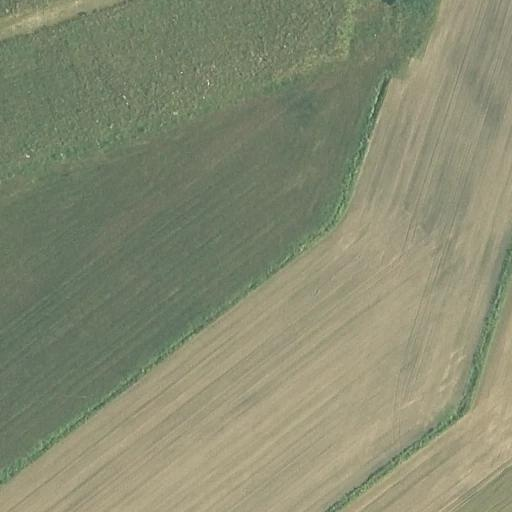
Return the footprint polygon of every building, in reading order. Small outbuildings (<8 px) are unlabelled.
[(269,0),(280,32),(303,24),(305,27),(335,17),(329,0),(269,0)] [(221,3),(174,19),(184,50),(213,40),(217,53),(248,43),(236,6),(223,10),(221,3)] [(82,51),(63,57),(74,88),(91,83),(92,82),(95,91),(112,85),(110,76),(132,69),(137,86),(140,92),(160,85),(151,60),(141,64),(136,49),(117,56),(112,40),(95,46),(94,45),(81,49),(82,51)] [(21,71),(0,78),(0,114),(40,101),(45,116),(60,111),(49,78),(26,86),(21,71)] [(63,122),(29,133),(36,156),(71,144),(63,122)]
